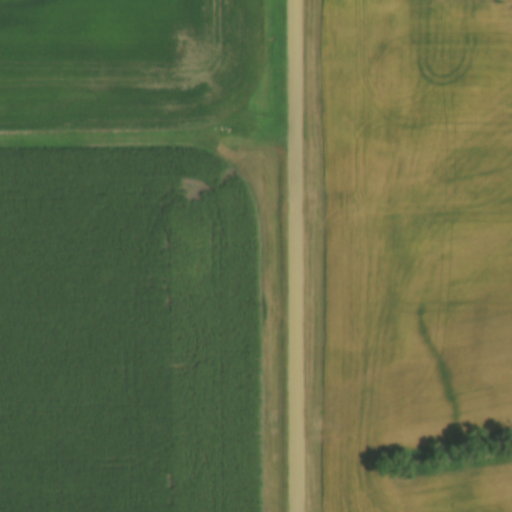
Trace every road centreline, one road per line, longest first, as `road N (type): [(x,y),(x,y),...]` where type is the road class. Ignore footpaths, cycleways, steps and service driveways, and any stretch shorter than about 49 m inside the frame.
road 1 (tertiary): [(295,511),(300,0)]
road 2 (track): [(299,144),(0,149)]
